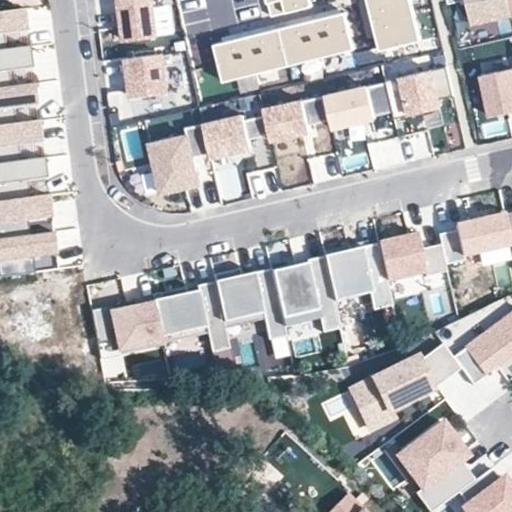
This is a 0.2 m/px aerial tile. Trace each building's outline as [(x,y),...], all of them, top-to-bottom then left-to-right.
[(127,44),(164,39),(159,0),(122,0),(124,18),(127,44)] [(262,0),(266,13),(307,4),(306,0),(262,0)] [(369,0),(381,51),(422,41),(412,0),(369,0)] [(511,13),(511,11),(509,0),(447,0),(448,3),(461,0),(467,0),(473,23),(511,13)] [(0,51),(7,51),(5,35),(29,32),(28,21),(26,11),(0,14),(0,51)] [(214,45),(223,82),(355,50),(345,12),(214,45)] [(0,89),(12,88),(10,72),(34,69),(33,58),(31,48),(7,51),(0,51),(0,89)] [(170,53),(128,59),(132,85),(134,99),(176,93),(170,53)] [(386,81),(387,83),(394,113),(395,119),(424,113),(440,109),(438,100),(454,96),(448,67),(386,81)] [(511,68),(483,75),(491,117),(511,112),(511,68)] [(387,83),(326,97),(331,121),(333,129),(361,123),(376,119),(375,117),(394,113),(387,83)] [(0,127),(17,125),(15,110),(39,107),(37,95),(36,85),(12,88),(0,89),(0,127)] [(325,96),(264,109),(266,115),(270,135),(272,141),(292,136),(311,132),(309,126),(331,121),(326,97),(325,96)] [(243,115),(204,124),(211,153),(212,158),(235,153),(252,149),(250,139),(270,135),(266,115),(244,120),(243,115)] [(0,165),(22,163),(20,147),(44,144),(42,134),(41,122),(17,125),(0,127),(0,165)] [(153,155),(162,193),(200,184),(194,157),(211,153),(204,124),(204,123),(186,127),(188,134),(151,142),(153,155)] [(22,163),(0,165),(0,203),(27,200),(25,184),(49,181),(47,169),(46,160),(22,163)] [(0,203),(0,241),(32,237),(29,220),(53,217),(52,206),(51,197),(27,200),(0,203)] [(474,227),(440,234),(443,246),(449,274),(511,259),(511,248),(505,220),(474,227)] [(0,241),(0,272),(1,279),(37,274),(34,257),(58,254),(57,243),(56,234),(32,237),(0,241)] [(449,274),(443,246),(424,250),(421,236),(407,239),(380,245),(389,282),(428,273),(429,278),(449,274)] [(377,310),(394,307),(389,282),(380,245),(364,249),(351,252),(350,247),(326,253),(327,258),(337,301),(373,293),(377,310)] [(337,301),(327,258),(317,260),(310,262),(310,265),(312,269),(276,277),(285,317),(321,309),(323,318),(327,333),(343,329),(337,301)] [(312,269),(310,265),(275,273),(276,277),(312,269)] [(217,283),(226,323),(264,315),(266,321),(270,342),(289,337),(287,326),(285,317),(276,277),(275,273),(274,270),(265,272),(256,274),(257,279),(245,282),(244,277),(242,270),(216,276),(217,283)] [(156,305),(164,338),(208,328),(210,334),(214,354),(232,350),(228,330),(226,323),(217,283),(199,287),(201,292),(202,296),(190,299),(189,295),(188,289),(154,297),(156,305)] [(131,311),(138,310),(136,303),(130,304),(131,311)] [(130,304),(93,312),(101,345),(120,340),(128,339),(130,348),(164,341),(164,338),(156,305),(146,308),(138,310),(131,311),(130,304)] [(321,309),(285,317),(287,326),(323,318),(321,309)] [(226,323),(228,330),(266,321),(264,315),(226,323)] [(511,315),(453,359),(463,372),(475,388),(488,378),(484,373),(500,361),(511,352),(511,315)] [(208,328),(164,338),(164,341),(165,344),(210,334),(208,328)] [(128,339),(120,340),(123,355),(166,346),(165,344),(164,341),(130,348),(128,339)] [(453,359),(443,346),(421,362),(418,359),(352,391),(371,430),(395,419),(392,413),(414,402),(411,396),(433,386),(435,393),(449,382),(463,372),(453,359)] [(411,396),(414,402),(435,393),(433,386),(411,396)] [(459,442),(443,421),(403,451),(428,484),(422,488),(416,493),(429,511),(433,511),(460,492),(476,480),(458,456),(461,453),(458,449),(455,445),(459,442)] [(465,450),(459,442),(455,445),(458,449),(461,453),(465,450)] [(428,484),(403,451),(397,456),(422,488),(428,484)] [(492,468),(476,480),(460,492),(469,504),(464,507),(467,511),(511,511),(511,487),(509,483),(504,478),(501,480),(492,468)] [(361,511),(342,493),(323,511),(361,511)]
